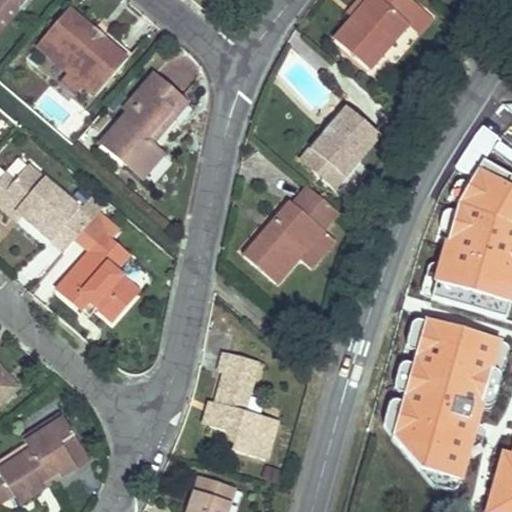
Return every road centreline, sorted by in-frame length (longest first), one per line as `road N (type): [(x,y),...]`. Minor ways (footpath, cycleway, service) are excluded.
road 1 (tertiary): [(511,39),(442,142),(398,227),(312,511)]
road 2 (residential): [(154,428),(180,352),(238,67)]
road 3 (residential): [(0,300),(154,428)]
